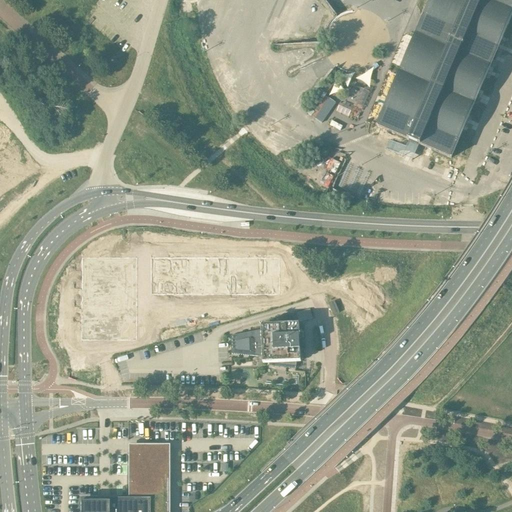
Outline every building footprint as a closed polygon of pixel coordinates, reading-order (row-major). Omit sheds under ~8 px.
[(511,0),(431,0),(395,85),(378,127),(390,132),(397,135),(403,138),(422,146),(426,148),(434,151),(451,158),(456,148),(460,139),(464,129),(475,102),(490,67),(491,66),(499,47),(511,14),(511,0)] [(371,19),(364,36),(373,40),(369,48),(379,52),(390,28),(371,19)] [(206,36),(217,36),(217,26),(205,26),(206,36)] [(316,119),(315,119),(322,123),(336,103),(326,96),(321,103),(315,112),(312,116),(316,119)] [(0,189),(27,171),(0,129),(0,189)] [(270,155),(280,149),(274,140),(264,146),(270,155)] [(138,258),(82,258),(82,342),(138,342),(138,258)] [(275,296),(275,258),(146,258),(146,296),(275,296)] [(334,315),(340,313),(335,301),(329,304),(334,315)] [(262,330),(231,336),(232,354),(263,358),(263,364),(267,364),(268,366),(296,370),(297,363),(301,363),(300,325),(261,326),(262,330)] [(170,511),(171,455),(129,455),(129,502),(79,502),(79,511),(170,511)]
